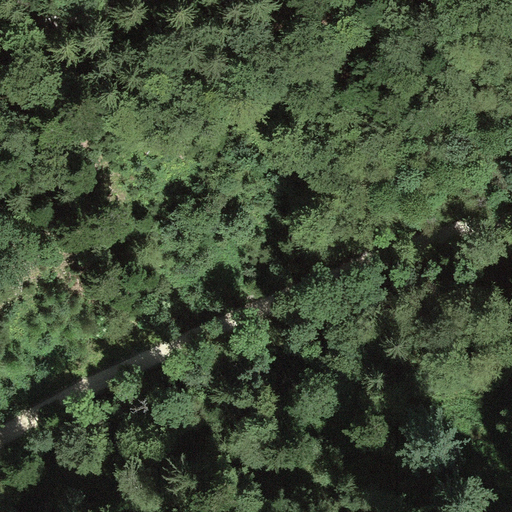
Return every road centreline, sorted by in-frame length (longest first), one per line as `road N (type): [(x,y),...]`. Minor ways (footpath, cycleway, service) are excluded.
road 1 (track): [(0,436),(134,361),(326,278),(427,238),(511,219)]
road 2 (track): [(122,0),(0,33)]
